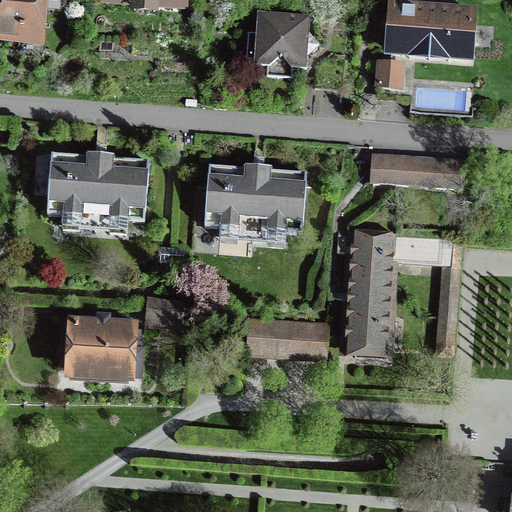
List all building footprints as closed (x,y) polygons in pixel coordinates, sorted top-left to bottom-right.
[(0,0),(0,36),(37,39),(40,8),(59,10),(59,0),(0,0)] [(111,0),(135,2),(134,10),(155,12),(156,0),(168,0),(183,1),(183,0),(111,0)] [(389,52),(411,54),(412,48),(447,50),(447,57),(469,58),(472,14),(445,12),(446,2),(424,0),(420,0),(420,10),(393,8),(392,18),(391,27),(389,52)] [(258,15),(257,35),(249,35),(247,61),(255,62),(254,67),(268,68),(267,79),(292,80),(293,70),(306,71),(307,57),(319,46),(309,34),(310,19),(258,15)] [(381,27),(391,27),(392,18),(381,17),(381,27)] [(131,43),(99,40),(98,58),(130,60),(131,43)] [(345,56),(330,55),(316,67),(315,89),(342,91),(345,56)] [(380,63),(378,88),(400,90),(402,65),(380,63)] [(87,159),(52,156),(47,216),(63,217),(62,229),(127,234),(128,222),(145,223),(149,164),(113,161),(113,158),(87,157),(87,159)] [(372,160),(371,182),(463,189),(464,167),(372,160)] [(205,228),(221,229),(220,241),(285,246),(286,234),(302,236),(307,176),(271,173),(271,171),(245,169),(245,171),(209,168),(205,228)] [(386,357),(392,264),(394,237),(394,231),(354,229),(354,237),(353,253),(346,354),(386,357)] [(353,253),(354,237),(338,236),(337,252),(353,253)] [(462,242),(394,237),(392,264),(442,267),(436,357),(455,358),(462,242)] [(168,264),(161,263),(160,276),(167,276),(168,264)] [(147,324),(162,325),(162,334),(179,335),(182,305),(164,303),(164,306),(149,304),(147,324)] [(70,376),(129,379),(129,378),(142,379),(145,331),(131,329),(131,322),(99,318),(99,320),(89,319),(89,327),(73,326),(70,376)] [(325,359),(326,326),(250,322),(248,354),(325,359)]
